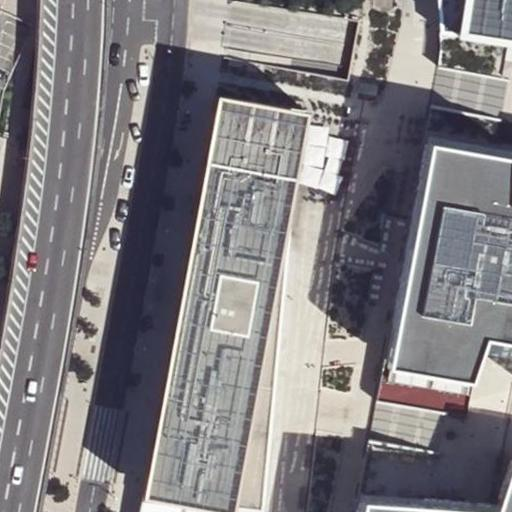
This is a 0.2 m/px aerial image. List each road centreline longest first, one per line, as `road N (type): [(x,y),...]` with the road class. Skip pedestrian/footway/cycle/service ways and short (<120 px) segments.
road 1 (tertiary): [(121,0),(94,187),(65,275),(23,511)]
road 2 (tertiary): [(91,511),(175,0)]
road 3 (motorway): [(81,0),(57,218),(5,511)]
